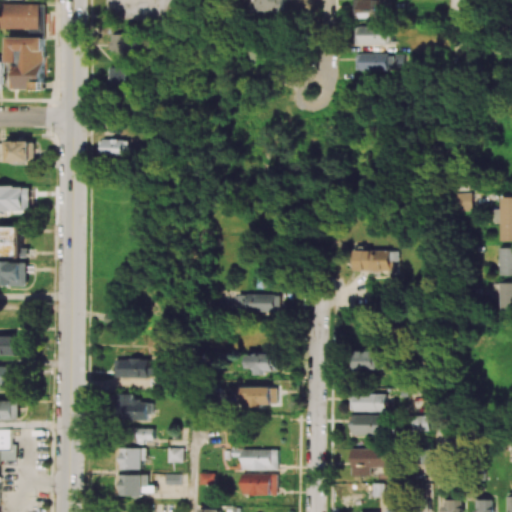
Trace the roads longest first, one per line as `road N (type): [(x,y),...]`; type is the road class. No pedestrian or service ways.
road 1 (secondary): [(71,511),(75,0)]
road 2 (residential): [(318,288),(316,511)]
